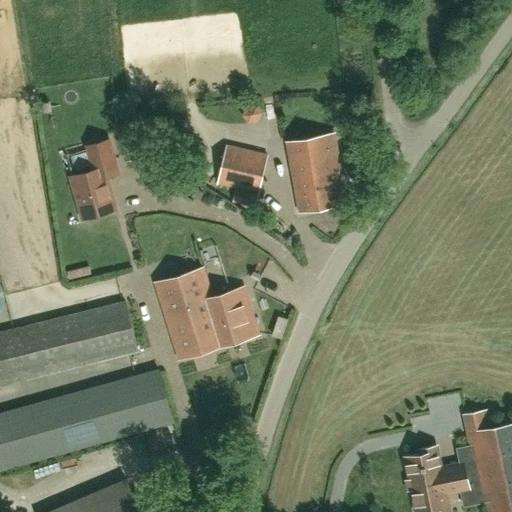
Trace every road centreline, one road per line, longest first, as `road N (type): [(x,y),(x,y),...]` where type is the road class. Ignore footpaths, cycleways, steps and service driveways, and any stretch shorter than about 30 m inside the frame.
road 1 (unclassified): [(243,511),(268,412),(301,332),(342,255),(412,159)]
road 2 (unclassified): [(412,159),(511,24)]
road 3 (unclassified): [(412,159),(387,93),(380,0)]
